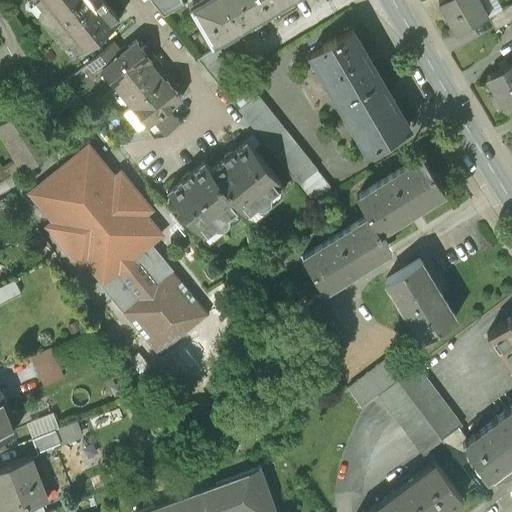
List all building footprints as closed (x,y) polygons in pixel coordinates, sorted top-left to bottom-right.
[(36,0),(78,52),(119,19),(104,0),(36,0)] [(182,0),(151,0),(163,15),(184,2),(182,0)] [(198,0),(189,5),(211,43),(284,0),(198,0)] [(440,0),(438,1),(455,30),(486,12),(478,0),(440,0)] [(511,2),(493,13),(500,25),(511,17),(511,2)] [(351,27),(310,52),(367,149),(408,125),(389,93),(368,55),(351,27)] [(121,52),(101,68),(101,69),(116,88),(117,87),(117,86),(148,61),(148,62),(155,57),(146,46),(142,48),(136,40),(121,52)] [(113,42),(86,64),(94,75),(101,69),(101,68),(121,52),(113,42)] [(217,45),(197,57),(219,85),(240,73),(234,62),(231,64),(225,54),(223,55),(217,45)] [(511,60),(486,77),(495,90),(488,94),(496,106),(502,102),(505,107),(511,102),(511,60)] [(148,61),(117,86),(117,87),(132,105),(132,106),(170,76),(173,73),(168,67),(159,75),(148,62),(148,61)] [(329,187),(255,94),(258,91),(244,73),(226,88),(240,106),(237,108),(311,201),(329,187)] [(170,76),(132,106),(132,105),(131,106),(145,124),(146,125),(166,109),(181,97),(175,89),(178,87),(170,76)] [(26,108),(0,123),(0,133),(23,171),(53,152),(26,108)] [(166,109),(146,125),(145,124),(138,130),(146,139),(164,135),(178,123),(166,109)] [(211,168),(210,168),(239,204),(238,204),(245,212),(281,183),(246,139),(211,168)] [(115,177),(89,146),(30,192),(53,221),(51,223),(69,245),(65,249),(81,268),(87,263),(103,283),(117,272),(123,281),(130,288),(113,301),(157,357),(208,315),(174,271),(157,285),(140,263),(148,256),(143,250),(162,235),(146,215),(152,210),(121,171),(115,177)] [(422,153),(355,194),(367,213),(375,226),(394,215),(396,219),(427,200),(425,196),(441,186),(422,153)] [(239,204),(210,168),(211,168),(204,160),(168,190),(203,233),(238,204),(239,204)] [(367,213),(301,253),(320,284),(338,273),(340,276),(370,257),(368,254),(386,244),(375,226),(367,213)] [(417,258),(386,276),(394,290),(392,292),(410,322),(413,321),(421,335),(452,316),(417,258)] [(13,280),(0,286),(0,306),(21,296),(13,280)] [(345,344),(318,304),(298,317),(325,357),(345,344)] [(511,313),(490,330),(511,359),(511,313)] [(402,344),(345,388),(358,407),(377,393),(395,380),(414,365),(417,363),(402,344)] [(51,348),(31,357),(44,387),(64,378),(51,348)] [(443,404),(414,365),(395,380),(424,419),(443,404)] [(424,419),(395,380),(377,393),(422,452),(439,439),(424,419)] [(15,431),(0,393),(0,437),(2,437),(15,431)] [(511,402),(465,438),(461,441),(472,456),(487,475),(511,455),(511,402)] [(459,424),(443,404),(424,419),(439,439),(460,466),(472,456),(461,441),(465,438),(456,427),(459,424)] [(55,430),(32,439),(37,451),(60,442),(55,430)] [(30,455),(2,465),(4,470),(0,472),(0,503),(3,511),(1,511),(6,511),(46,497),(45,495),(41,497),(35,482),(40,480),(30,455)] [(433,461),(366,511),(438,511),(439,511),(460,496),(433,461)] [(275,511),(259,466),(132,511),(275,511)]
